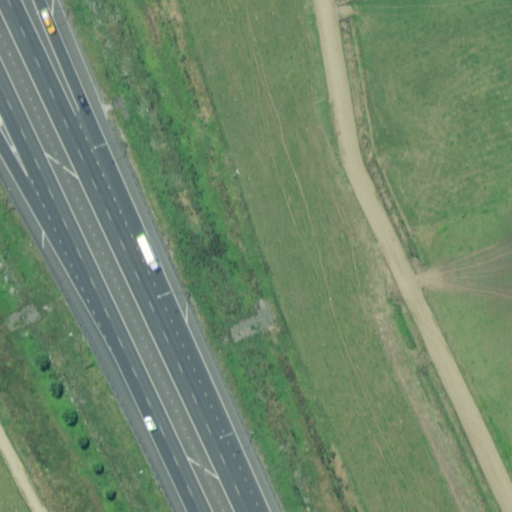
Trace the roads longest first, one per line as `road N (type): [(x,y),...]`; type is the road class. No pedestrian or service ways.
road 1 (track): [(511,498),(360,162),(330,0)]
road 2 (motorway): [(10,0),(200,403)]
road 3 (motorway): [(42,0),(200,403)]
road 4 (motorway): [(116,332),(0,83)]
road 5 (motorway): [(116,332),(0,137)]
road 6 (motorway): [(202,511),(116,332)]
road 7 (motorway): [(200,403),(252,511)]
